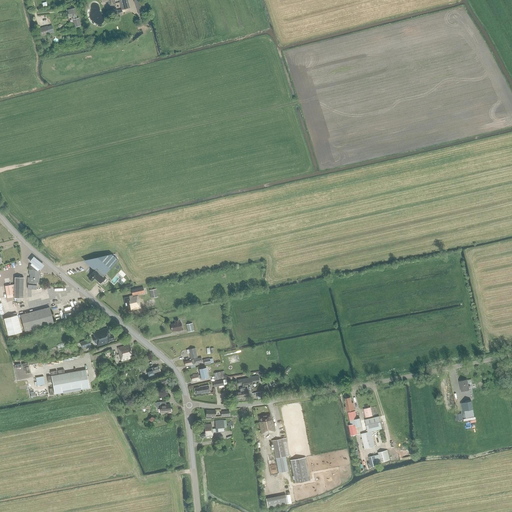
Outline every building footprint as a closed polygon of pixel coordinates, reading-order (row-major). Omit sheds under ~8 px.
[(130,8),(127,0),(118,0),(121,10),(115,11),(117,17),(123,15),(122,10),(130,8)] [(140,2),(139,0),(133,0),(138,11),(145,9),(143,1),(140,2)] [(73,20),(74,20),(75,27),(79,26),(78,19),(77,19),(76,16),(75,9),(71,9),(71,10),(68,10),(69,15),(69,17),(72,17),(73,20)] [(48,33),(47,26),(37,28),(39,35),(48,33)] [(109,255),(100,257),(90,268),(94,271),(90,275),(88,278),(91,281),(94,279),(100,284),(105,277),(103,276),(118,260),(111,254),(110,256),(109,255)] [(33,256),(29,261),(40,270),(44,266),(33,256)] [(31,265),(29,265),(29,274),(30,275),(30,277),(28,277),(28,282),(29,282),(29,285),(28,285),(28,289),(36,289),(36,285),(34,285),(34,282),(39,283),(40,272),(38,271),(31,265)] [(24,278),(15,277),(14,298),(17,298),(17,301),(21,301),(21,298),(23,298),(24,278)] [(128,296),(128,297),(123,298),(126,311),(127,310),(127,312),(130,312),(130,310),(140,308),(138,294),(144,293),(143,287),(131,290),(132,295),(128,296)] [(54,324),(49,307),(20,315),(25,331),(54,324)] [(22,332),(17,315),(4,319),(8,336),(22,332)] [(174,320),(175,323),(170,324),(172,331),(178,330),(178,331),(182,330),(180,322),(178,322),(177,319),(174,320)] [(110,336),(108,328),(93,333),(95,337),(93,337),(94,343),(96,342),(97,346),(110,342),(111,342),(115,340),(114,335),(110,336)] [(92,347),(89,339),(80,342),(83,350),(92,347)] [(130,348),(129,345),(117,348),(121,361),(129,359),(129,357),(134,356),(133,352),(132,352),(131,348),(130,348)] [(189,349),(192,358),(197,357),(195,347),(189,349)] [(202,362),(201,357),(184,361),(185,366),(202,362)] [(160,371),(158,366),(149,369),(151,376),(157,374),(156,372),(160,371)] [(191,376),(192,381),(196,380),(197,381),(200,380),(199,378),(201,377),(201,379),(208,377),(206,367),(199,369),(200,375),(199,376),(198,373),(193,375),(193,376),(191,376)] [(55,394),(89,388),(86,370),(51,376),(55,394)] [(251,377),(251,376),(248,376),(248,378),(238,380),(238,385),(242,384),(243,386),(253,384),(252,383),(259,381),(259,376),(251,377)] [(152,381),(152,380),(148,382),(150,387),(154,386),(153,385),(158,383),(160,388),(168,385),(167,383),(167,382),(166,378),(160,379),(160,378),(152,381)] [(468,387),(467,380),(459,381),(461,392),(469,390),(470,389),(470,387),(468,387)] [(199,387),(194,388),(195,394),(201,393),(201,394),(203,394),(203,393),(205,392),(205,393),(209,392),(208,385),(199,387)] [(240,389),(240,391),(233,392),(234,398),(242,397),(242,398),(248,397),(246,388),(240,389)] [(352,405),(350,398),(344,399),(346,407),(345,407),(345,412),(354,410),(353,404),(352,405)] [(473,409),(471,401),(460,403),(462,411),(466,411),(467,416),(473,414),(472,410),(473,409)] [(164,405),(164,402),(157,402),(158,406),(160,406),(160,413),(161,413),(161,414),(165,414),(165,412),(171,412),(170,405),(164,405)] [(366,418),(372,416),(370,407),(363,409),(366,418)] [(356,419),(355,411),(348,413),(351,425),(349,426),(351,436),(357,435),(355,427),(361,426),(360,418),(356,419)] [(258,417),(259,422),(261,435),(270,433),(270,432),(274,432),(272,420),(271,420),(270,414),(258,417)] [(365,420),(368,432),(371,432),(382,429),(379,416),(365,420)] [(212,429),(211,424),(201,425),(202,432),(199,432),(200,437),(205,436),(206,438),(212,437),(212,433),(216,432),(216,433),(224,432),(224,427),(226,427),(226,420),(215,421),(216,429),(212,429)] [(280,439),(272,441),(278,473),(288,471),(285,457),(289,456),(286,438),(285,430),(279,431),(280,436),(280,439)] [(374,447),(371,432),(368,432),(361,434),(364,449),(374,447)] [(378,453),(381,462),(390,460),(387,450),(378,453)] [(312,459),(297,462),(302,485),(317,482),(312,459)] [(280,496),(266,499),(267,508),(282,505),(280,496)]
